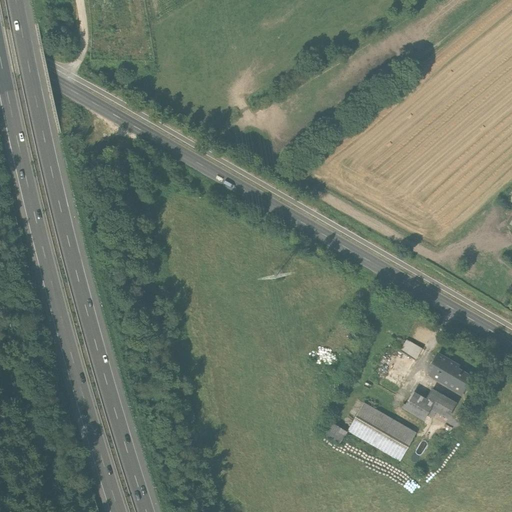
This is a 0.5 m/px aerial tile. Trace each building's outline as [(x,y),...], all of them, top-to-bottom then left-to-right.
[(406,340),(400,351),(415,360),(422,349),(406,340)] [(458,366),(438,354),(431,365),(434,367),(429,375),(464,394),(469,386),(467,385),(471,377),(457,369),(458,366)] [(426,400),(413,392),(404,408),(424,420),(431,408),(448,418),(456,403),(432,389),(426,400)] [(416,433),(364,403),(348,431),(401,461),(416,433)] [(348,431),(331,421),(323,433),(340,443),(348,431)]
